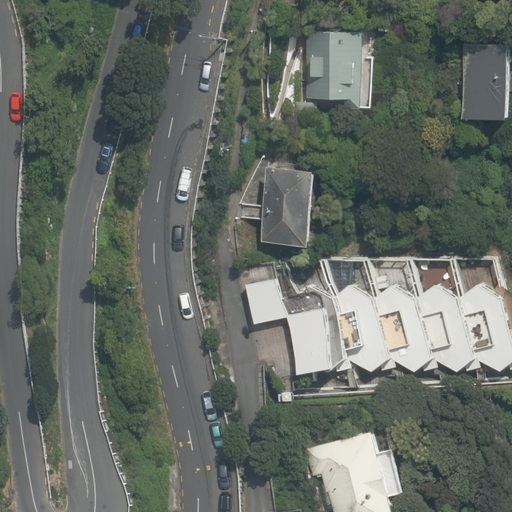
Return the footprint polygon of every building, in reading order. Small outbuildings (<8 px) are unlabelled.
[(385,35),(274,27),(267,126),(320,129),(322,107),(380,111),(385,35)] [(511,42),(468,43),(468,117),(511,117),(511,42)] [(266,239),(317,244),(323,170),(273,165),(266,239)] [(291,318),(304,372),(344,363),(330,303),(295,311),(287,274),(248,282),(258,325),(291,318)] [(396,353),(422,370),(439,354),(464,370),(482,353),(506,368),(511,363),(511,286),(507,283),(492,286),(481,281),(470,297),(436,282),(422,298),(396,282),(382,297),(356,282),(338,293),(355,354),(379,369),(396,353)] [(335,502),(337,511),(399,511),(378,429),(308,447),(315,474),(318,473),(319,477),(325,475),(327,482),(325,483),(330,504),(335,502)]
